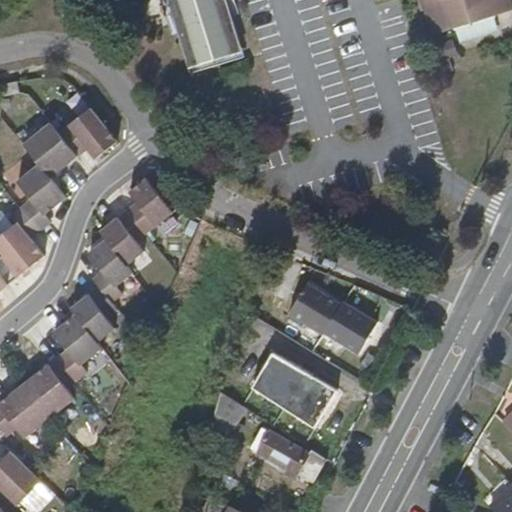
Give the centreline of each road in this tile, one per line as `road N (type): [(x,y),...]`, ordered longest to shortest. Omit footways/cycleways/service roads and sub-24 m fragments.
road 1 (residential): [(477,314),(212,201),(143,139)]
road 2 (residential): [(143,139),(79,201),(50,295),(0,336)]
road 3 (residential): [(477,314),(373,511)]
road 4 (residential): [(143,139),(75,53),(0,56)]
